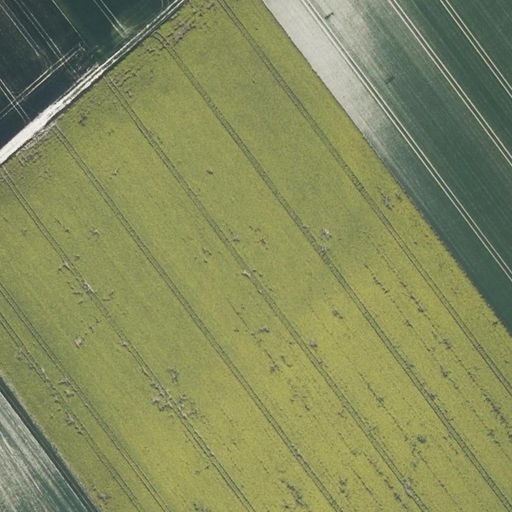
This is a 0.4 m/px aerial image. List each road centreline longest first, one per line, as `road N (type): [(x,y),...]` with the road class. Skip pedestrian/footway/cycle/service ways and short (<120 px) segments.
road 1 (track): [(0,160),(179,0)]
road 2 (track): [(0,385),(95,511)]
